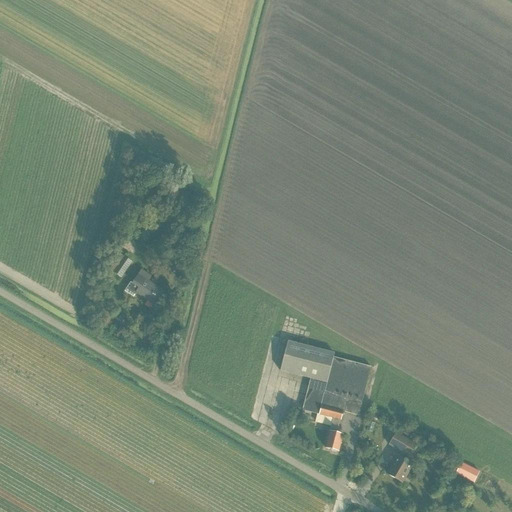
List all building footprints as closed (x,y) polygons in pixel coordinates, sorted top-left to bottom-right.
[(132,262),(123,256),(116,251),(106,267),(113,272),(122,278),(132,262)] [(184,274),(187,264),(175,260),(172,271),(184,274)] [(156,306),(165,291),(149,281),(151,276),(142,269),(133,284),(131,282),(124,292),(133,298),(136,293),(156,306)] [(288,341),(280,371),(310,379),(302,411),(317,414),(315,422),(331,426),(325,448),(338,452),(342,434),(337,433),(340,420),(341,420),(344,412),(359,416),(371,366),(334,357),(335,353),(306,346),(288,341)] [(403,484),(413,465),(407,461),(417,444),(397,433),(389,445),(401,453),(398,458),(397,457),(387,474),(403,484)] [(461,464),(456,474),(473,483),(479,472),(461,464)]
